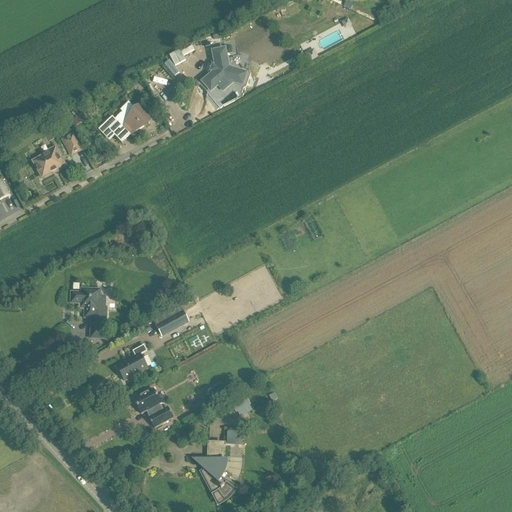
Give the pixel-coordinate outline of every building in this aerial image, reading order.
[(331,0),(321,0),(318,6),(329,12),(335,2),(331,0)] [(314,48),(304,53),(310,64),(320,58),(314,48)] [(216,72),(204,82),(212,91),(224,81),(229,80),(235,82),(235,83),(243,86),(245,85),(246,82),(245,81),(246,78),(248,77),(249,74),(247,72),(245,71),(243,72),(233,69),(229,64),(227,49),(215,52),(218,67),(216,72)] [(158,88),(163,95),(181,81),(170,67),(164,71),(169,79),(158,88)] [(256,76),(253,86),(258,88),(261,77),(256,76)] [(119,122),(111,130),(122,142),(122,141),(130,133),(131,133),(133,130),(135,132),(134,133),(135,133),(145,127),(144,125),(149,122),(152,116),(141,105),(136,109),(130,103),(122,110),(124,112),(117,120),(119,122)] [(79,117),(74,122),(78,126),(83,121),(79,117)] [(73,136),(60,143),(70,160),(83,153),(73,136)] [(45,156),(35,162),(39,170),(38,170),(41,176),(43,176),(44,178),(58,170),(59,172),(67,167),(58,150),(45,157),(45,156)] [(0,200),(10,195),(3,180),(0,181),(0,200)] [(72,294),(72,305),(82,305),(82,309),(86,309),(86,319),(93,320),(93,324),(92,324),(91,340),(104,340),(105,324),(99,324),(100,310),(100,308),(103,307),(104,305),(104,302),(103,300),(101,299),(101,295),(98,291),(82,291),(82,294),(72,294)] [(183,312),(156,327),(160,335),(188,321),(183,312)] [(80,349),(87,358),(96,351),(90,342),(80,349)] [(182,354),(189,350),(186,345),(179,349),(182,354)] [(135,357),(117,367),(125,382),(148,369),(140,355),(147,352),(144,346),(133,352),(135,357)] [(154,390),(133,400),(141,415),(148,411),(151,417),(148,418),(154,429),(173,418),(168,408),(163,410),(159,405),(161,404),(154,390)] [(269,396),(272,402),(278,399),(275,393),(269,396)] [(243,394),(231,400),(238,412),(243,410),(246,415),(252,411),(243,394)] [(206,396),(199,400),(205,411),(212,407),(206,396)] [(241,432),(228,431),(227,442),(240,443),(241,432)] [(205,469),(202,472),(214,495),(219,492),(225,500),(229,497),(235,491),(227,484),(229,482),(219,477),(222,473),(223,470),(224,467),(224,465),(225,462),(226,444),(210,444),(209,460),(205,460),(205,463),(204,465),(202,466),(205,469)] [(246,467),(253,460),(246,452),(238,460),(246,467)] [(151,470),(163,468),(162,462),(150,464),(151,470)]
